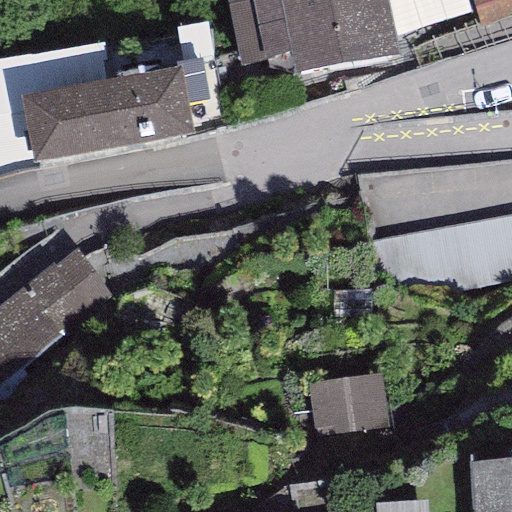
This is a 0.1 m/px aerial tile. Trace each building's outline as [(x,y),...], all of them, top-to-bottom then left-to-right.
[(227,0),(241,66),(290,52),(297,73),(397,54),(386,0),(227,0)] [(511,0),(472,0),(480,25),(511,14),(511,0)] [(181,66),(20,96),(33,165),(195,134),(181,66)] [(511,214),(373,241),(383,285),(457,292),(511,277),(511,214)] [(0,380),(110,295),(78,248),(3,301),(0,304),(0,380)] [(380,373),(305,383),(312,436),(387,426),(380,373)] [(511,511),(511,459),(469,462),(472,511),(511,511)] [(427,511),(427,501),(375,504),(375,511),(427,511)]
